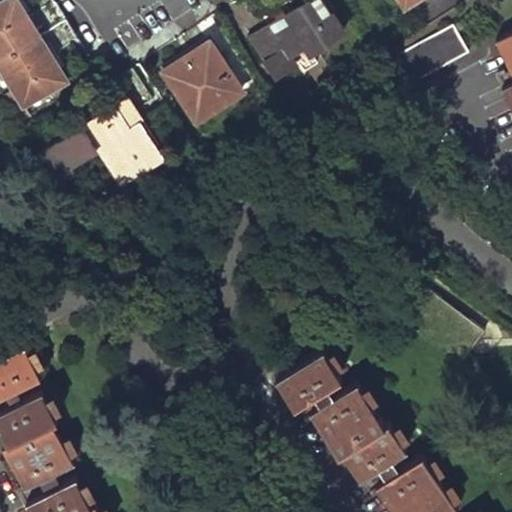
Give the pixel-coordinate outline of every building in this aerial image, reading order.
[(47,0),(28,13),(19,0),(0,0),(0,56),(38,34),(35,28),(63,11),(56,0),(47,0)] [(258,30),(252,34),(276,72),(295,61),(290,53),(293,51),(303,68),(316,60),(310,51),(344,29),(332,10),(327,13),(318,0),(312,0),(308,3),(305,0),(303,0),(286,11),(291,20),(274,31),(269,22),(258,30)] [(0,56),(0,74),(6,71),(14,87),(3,94),(18,119),(30,112),(23,101),(66,76),(50,50),(77,34),(63,11),(35,28),(38,34),(0,56)] [(467,50),(452,23),(380,63),(396,90),(467,50)] [(511,29),(495,38),(509,68),(511,67),(511,29)] [(183,52),(162,66),(196,118),(240,89),(207,37),(183,52)] [(151,98),(130,66),(112,76),(125,94),(83,122),(93,139),(112,167),(116,164),(125,178),(145,165),(142,165),(161,153),(134,109),(151,98)] [(511,81),(511,67),(509,68),(499,73),(505,85),(511,81)] [(511,81),(505,85),(502,87),(511,109),(511,81)] [(54,141),(68,166),(98,150),(84,124),(54,141)] [(484,329),(427,286),(401,321),(458,364),(484,329)] [(40,373),(24,344),(0,356),(0,394),(16,385),(40,373)] [(341,374),(322,346),(275,376),(294,404),(295,402),(326,382),(341,374)] [(383,421),(356,379),(333,394),(309,409),(336,453),(341,450),(358,477),(362,474),(391,455),(406,446),(388,418),(383,421)] [(333,394),(326,382),(295,402),(303,413),(309,409),(333,394)] [(0,408),(22,397),(16,385),(0,394),(0,408)] [(57,417),(41,387),(22,397),(0,408),(0,428),(6,441),(2,443),(24,487),(54,470),(74,460),(53,419),(57,417)] [(458,506),(422,451),(399,466),(374,482),(393,511),(448,511),(449,511),(458,506)] [(399,466),(391,455),(362,474),(369,486),(374,482),(399,466)] [(60,483),(54,470),(24,487),(20,489),(25,501),(60,483)] [(90,503),(76,474),(60,483),(25,501),(31,511),(100,511),(94,501),(90,503)]
